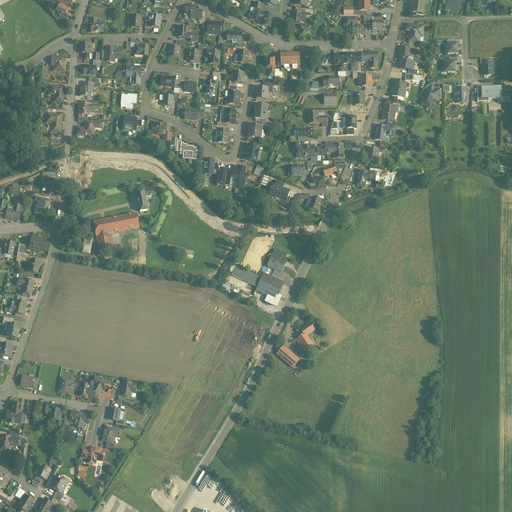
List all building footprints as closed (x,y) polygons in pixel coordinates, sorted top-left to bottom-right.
[(58,0),(62,2),(61,4),(60,4),(59,7),(59,8),(58,8),(56,11),(56,12),(60,17),(66,21),(70,15),(67,13),(75,0),(58,0)] [(369,11),(369,0),(360,1),(360,11),(365,11),(366,11),(369,11)] [(420,1),(412,0),(410,13),(424,15),(426,2),(423,2),(420,1)] [(447,0),(445,9),(458,12),(460,0),(447,0)] [(198,11),(194,11),(194,7),(188,7),(187,10),(186,10),(184,13),(184,16),(189,16),(189,15),(192,15),(192,19),(191,18),(191,19),(199,20),(201,20),(201,17),(202,12),(198,12),(198,11)] [(345,15),(355,15),(355,7),(345,8),(345,15)] [(262,22),(264,14),(260,13),(254,11),(254,12),(252,19),(258,21),(262,22)] [(295,12),(293,12),(291,23),(299,24),(300,19),(304,20),(305,14),(295,12)] [(264,14),(262,22),(261,26),(262,26),(262,27),(263,27),(264,27),(270,28),(271,23),(272,23),(272,21),(272,20),(273,16),(264,14)] [(139,17),(131,16),(130,21),(132,21),(131,28),(140,29),(141,18),(141,17),(139,17)] [(154,17),(152,17),(152,18),(152,21),(151,21),(151,22),(150,28),(158,29),(159,24),(160,24),(161,18),(154,17)] [(357,18),(346,18),(346,27),(350,27),(350,31),(351,32),(353,32),(353,26),(357,26),(357,18)] [(320,36),(323,22),(318,21),(315,34),(320,36)] [(382,22),(372,22),(372,24),(372,31),(373,31),(377,31),(382,31),(382,22)] [(210,23),(208,23),(208,26),(207,33),(210,33),(210,34),(213,34),(213,35),(220,36),(221,30),(222,23),(215,23),(215,24),(210,23)] [(91,24),(91,33),(103,32),(103,24),(96,24),(91,24)] [(417,25),(406,24),(405,32),(409,32),(408,43),(419,45),(420,38),(423,39),(425,27),(424,26),(417,25)] [(364,36),(363,26),(357,26),(353,26),(353,32),(353,36),(360,36),(360,35),(363,35),(363,36),(364,36)] [(188,28),(179,27),(178,38),(187,39),(188,34),(188,28)] [(237,32),(228,32),(227,41),(232,42),(232,44),(236,44),(241,45),(241,44),(242,34),(241,34),(241,35),(237,34),(237,32)] [(196,34),(192,34),(192,35),(188,34),(187,39),(192,40),(191,43),(198,43),(199,35),(195,35),(196,34)] [(148,44),(136,43),(135,55),(142,55),(142,56),(147,57),(148,44)] [(458,44),(447,44),(447,56),(458,55),(458,44)] [(90,45),(81,45),(81,54),(84,54),(84,60),(90,60),(90,54),(90,50),(90,45)] [(180,47),(170,46),(168,58),(179,59),(180,47)] [(408,49),(400,48),(399,57),(398,57),(397,64),(397,70),(413,72),(414,62),(408,62),(409,58),(410,58),(411,49),(408,49)] [(115,50),(106,49),(105,59),(105,63),(107,63),(111,63),(111,59),(121,60),(122,51),(115,50)] [(220,53),(207,51),(206,57),(209,57),(209,58),(208,65),(219,66),(220,53)] [(199,52),(190,52),(189,63),(199,64),(200,54),(200,53),(199,52)] [(243,52),(239,52),(238,63),(247,64),(248,53),(243,52)] [(300,54),(280,55),(281,67),(300,66),(300,54)] [(342,55),(334,56),(334,65),(343,65),(343,64),(351,64),(354,64),(354,63),(354,54),(342,54),(342,55)] [(371,54),(361,54),(362,63),(370,63),(372,63),(371,54)] [(62,60),(52,59),(52,66),(52,64),(56,65),(55,71),(54,71),(64,72),(65,63),(62,60)] [(274,60),(265,60),(266,70),(270,70),(270,77),(275,77),(275,76),(275,70),(274,60)] [(445,61),(445,72),(455,72),(455,61),(445,61)] [(492,64),(483,64),(483,65),(483,76),(487,76),(488,76),(493,76),(494,74),(494,69),(493,68),(492,64)] [(93,67),(85,67),(84,75),(96,76),(96,69),(96,68),(93,67)] [(132,68),(127,68),(127,70),(127,78),(134,78),(133,85),(132,85),(140,86),(140,73),(137,73),(138,69),(132,68)] [(244,74),(234,73),(234,78),(234,82),(233,81),(233,83),(237,84),(238,84),(238,83),(242,84),(243,84),(244,74)] [(175,78),(161,77),(160,87),(171,88),(171,86),(174,87),(175,78)] [(371,77),(361,77),(361,88),(371,88),(371,77)] [(328,81),(323,82),(323,88),(329,87),(329,86),(334,86),(334,87),(339,87),(339,78),(332,78),(332,79),(329,79),(329,78),(328,78),(328,81)] [(212,83),(206,82),(205,87),(203,87),(202,87),(205,87),(204,95),(215,96),(216,86),(217,86),(217,82),(217,81),(212,81),(212,83)] [(406,84),(392,82),(391,97),(405,99),(406,84)] [(89,84),(84,84),(83,88),(81,88),(80,97),(91,98),(90,98),(90,94),(93,94),(94,85),(94,84),(89,84)] [(197,85),(185,84),(184,88),(184,93),(196,94),(197,85)] [(273,84),(265,84),(264,89),(268,90),(267,91),(272,92),(273,84)] [(64,88),(50,87),(49,95),(55,96),(55,103),(63,104),(64,88)] [(484,88),(484,90),(474,90),(475,94),(479,94),(479,97),(477,97),(477,103),(489,103),(488,99),(500,99),(501,98),(501,92),(501,90),(496,90),(496,88),(497,88),(484,88)] [(264,89),(258,89),(257,92),(257,93),(257,95),(256,96),(255,98),(256,99),(266,100),(267,96),(267,91),(268,90),(264,89)] [(432,89),(427,90),(425,90),(421,105),(431,109),(434,101),(435,100),(436,101),(438,101),(439,100),(440,100),(440,91),(435,91),(436,92),(435,92),(432,91),(432,89)] [(509,96),(509,89),(502,90),(502,92),(501,92),(501,98),(500,99),(500,102),(510,101),(510,96),(509,96)] [(469,90),(457,91),(457,93),(455,94),(455,99),(457,99),(457,104),(466,104),(466,96),(470,96),(469,90)] [(236,93),(229,92),(228,93),(229,93),(229,97),(228,105),(238,106),(239,93),(236,93)] [(336,95),(324,96),(324,100),(324,105),(336,105),(336,95)] [(364,95),(354,95),(354,107),(364,107),(364,95)] [(129,97),(122,96),(121,106),(126,107),(130,107),(131,106),(131,104),(136,105),(137,96),(129,96),(129,97)] [(173,98),(164,97),(163,107),(172,108),(173,102),(173,98)] [(91,105),(80,104),(79,115),(79,116),(88,116),(89,113),(99,114),(99,107),(90,106),(91,105)] [(261,106),(256,106),(255,112),(254,113),(254,114),(255,115),(254,119),(259,120),(266,120),(265,120),(265,111),(267,111),(267,107),(261,106)] [(392,107),(384,106),(382,120),(393,122),(395,108),(395,107),(392,107)] [(198,112),(186,111),(185,121),(198,122),(198,119),(199,112),(198,112)] [(236,112),(226,111),(226,116),(225,123),(234,124),(236,112)] [(317,113),(308,114),(309,125),(318,124),(318,118),(317,113)] [(62,116),(47,115),(46,124),(55,124),(54,133),(60,133),(62,116)] [(348,118),(346,118),(346,130),(355,130),(355,118),(348,118)] [(132,119),(124,119),(123,130),(127,131),(128,131),(128,130),(136,130),(137,121),(132,121),(132,119)] [(87,124),(85,124),(84,129),(77,128),(77,136),(86,137),(86,135),(94,136),(94,131),(93,131),(93,128),(103,129),(103,124),(87,123),(87,124)] [(386,128),(376,126),(374,141),(383,142),(384,134),(386,134),(387,134),(389,137),(393,137),(395,126),(386,124),(386,128)] [(162,126),(153,125),(152,133),(157,134),(157,136),(167,136),(167,134),(167,128),(162,128),(162,126)] [(262,127),(250,126),(250,131),(249,131),(248,138),(261,139),(262,127)] [(308,131),(301,131),(301,130),(297,130),(297,139),(298,139),(302,139),(307,139),(308,139),(308,131)] [(224,131),(219,131),(217,144),(227,145),(228,138),(227,138),(228,132),(224,131)] [(172,134),(167,134),(167,136),(164,136),(163,142),(171,142),(172,138),(172,134)] [(187,146),(184,145),(184,144),(181,144),(180,153),(180,156),(183,156),(183,160),(196,161),(196,156),(199,156),(199,152),(197,152),(197,149),(194,149),(194,147),(187,147),(187,146)] [(314,147),(300,147),(298,145),(294,149),(299,154),(299,159),(311,158),(314,158),(314,154),(314,147)] [(342,145),(335,145),(335,147),(326,147),(326,153),(336,153),(336,159),(343,159),(342,145)] [(378,150),(368,148),(366,161),(377,162),(378,150)] [(215,165),(207,165),(207,175),(215,175),(215,169),(215,165)] [(334,165),(322,170),(325,178),(334,175),(337,174),(334,165)] [(304,166),(292,167),(292,176),(304,176),(304,166)] [(237,173),(220,170),(219,179),(221,179),(220,186),(225,187),(225,186),(228,187),(228,188),(230,189),(230,186),(229,186),(230,185),(235,185),(235,184),(238,185),(236,194),(243,195),(246,180),(243,179),(244,176),(245,176),(246,169),(238,168),(237,173)] [(369,173),(359,172),(357,186),(362,187),(363,183),(364,183),(364,182),(374,184),(375,177),(369,176),(369,173)] [(49,181),(44,180),(44,181),(43,187),(48,188),(46,195),(54,197),(57,183),(49,181)] [(284,184),(277,181),(275,186),(275,187),(282,189),(284,184)] [(275,186),(274,186),(273,189),(271,189),(269,194),(276,196),(275,197),(276,197),(276,196),(287,200),(286,201),(290,192),(282,189),(275,187),(275,186)] [(144,192),(137,193),(138,201),(138,204),(139,204),(140,213),(148,211),(145,198),(144,192)] [(322,200),(313,198),(309,209),(319,212),(321,207),(319,207),(322,200)] [(42,202),(38,201),(37,207),(36,207),(35,213),(40,214),(40,215),(41,215),(41,214),(47,215),(48,209),(49,210),(50,204),(49,204),(42,202)] [(15,206),(13,211),(7,210),(5,219),(11,220),(16,221),(17,221),(19,213),(19,212),(20,206),(19,206),(14,205),(14,206),(15,206)] [(136,214),(93,222),(96,237),(110,234),(139,229),(136,214)] [(110,234),(96,237),(99,252),(113,249),(110,234)] [(45,241),(31,238),(29,248),(38,250),(38,252),(42,253),(45,241)] [(10,244),(5,243),(4,250),(3,256),(4,256),(4,255),(12,256),(14,244),(10,243),(10,244)] [(184,249),(168,246),(167,252),(182,255),(184,249)] [(284,256),(275,252),(269,266),(275,269),(280,272),(281,272),(285,262),(282,260),(284,256)] [(39,263),(30,260),(27,272),(37,274),(39,263)] [(252,274),(236,267),(231,276),(248,284),(252,274)] [(280,272),(275,269),(271,278),(276,281),(280,272)] [(286,274),(281,272),(280,272),(276,281),(281,283),(286,274)] [(262,279),(252,274),(248,284),(258,288),(262,279)] [(271,278),(264,275),(262,279),(258,288),(256,291),(268,297),(275,300),(277,296),(282,284),(281,283),(276,281),(271,278)] [(26,281),(19,279),(19,280),(18,285),(22,286),(21,294),(31,296),(34,282),(26,281)] [(275,300),(268,297),(266,302),(276,307),(280,298),(277,296),(275,300)] [(28,299),(17,297),(16,302),(26,304),(27,305),(28,299)] [(16,302),(15,302),(14,309),(13,309),(12,309),(11,314),(23,316),(25,308),(26,304),(16,302)] [(13,320),(3,318),(2,325),(8,326),(8,325),(12,326),(13,320)] [(310,324),(300,331),(303,335),(305,338),(307,336),(315,331),(310,324)] [(19,327),(12,326),(8,325),(8,326),(6,337),(17,339),(19,327)] [(313,344),(307,336),(305,338),(303,335),(296,340),(303,351),(313,344)] [(13,346),(3,344),(1,352),(0,356),(10,358),(13,346)] [(299,361),(283,347),(277,355),(293,369),(299,361)] [(34,379),(22,377),(20,386),(32,389),(34,379)] [(90,387),(81,385),(79,397),(87,398),(88,397),(96,398),(98,397),(102,390),(103,391),(107,383),(97,378),(93,385),(90,386),(90,387)] [(69,381),(62,379),(60,392),(72,395),(73,391),(74,386),(73,385),(69,385),(69,381)] [(136,385),(123,383),(121,396),(126,397),(130,398),(131,392),(135,393),(136,385)] [(21,405),(13,403),(12,409),(11,409),(10,412),(10,413),(19,415),(19,414),(21,405)] [(120,411),(110,409),(108,420),(116,422),(118,422),(118,420),(120,411)] [(60,411),(52,410),(51,416),(50,415),(49,420),(50,420),(58,422),(60,411)] [(19,415),(10,413),(10,412),(7,412),(5,422),(8,422),(8,423),(9,424),(12,424),(13,424),(13,423),(19,424),(19,423),(21,414),(19,414),(19,415)] [(86,415),(72,412),(70,422),(76,423),(76,424),(77,424),(76,428),(83,429),(84,424),(86,415)] [(122,431),(105,427),(102,441),(107,442),(114,444),(114,443),(115,437),(120,438),(122,431)] [(9,438),(1,436),(0,441),(0,450),(2,451),(3,450),(8,451),(9,443),(10,443),(12,444),(13,439),(9,438)] [(18,439),(13,438),(13,439),(12,444),(21,447),(21,448),(24,449),(24,446),(25,440),(18,439)] [(114,444),(107,442),(105,449),(114,450),(115,444),(114,443),(114,444)] [(105,452),(92,449),(91,452),(90,458),(88,457),(87,459),(87,463),(95,465),(96,460),(103,461),(105,452)] [(91,452),(84,451),(82,458),(87,459),(88,457),(90,458),(91,452)] [(50,471),(42,467),(37,477),(38,477),(42,479),(45,481),(50,471)] [(38,488),(42,479),(38,477),(36,482),(34,481),(32,485),(38,488)] [(60,478),(55,486),(52,485),(50,488),(57,492),(59,493),(58,495),(60,496),(61,494),(68,483),(60,478)] [(10,498),(0,492),(0,496),(6,500),(8,501),(10,498)] [(60,496),(58,495),(59,493),(57,492),(53,499),(60,503),(64,496),(61,494),(60,496)] [(8,501),(6,500),(0,496),(0,500),(8,506),(10,503),(8,501)] [(27,511),(33,502),(26,497),(24,499),(23,498),(17,508),(21,511),(21,510),(23,511),(27,511)] [(60,503),(53,499),(50,504),(53,506),(56,508),(60,503)] [(44,501),(39,508),(36,511),(49,511),(53,506),(50,504),(43,500),(44,501)]
